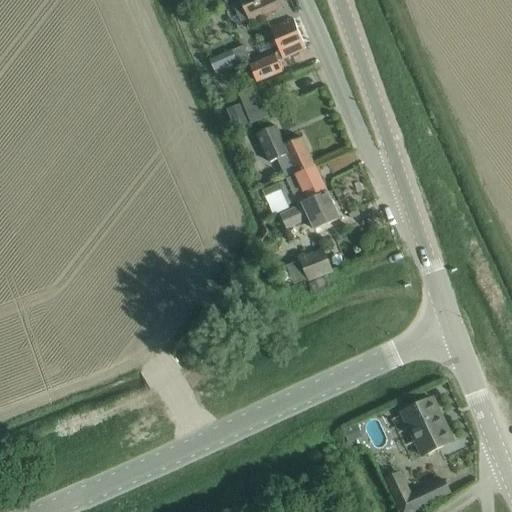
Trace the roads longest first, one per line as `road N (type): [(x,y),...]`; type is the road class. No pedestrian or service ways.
road 1 (unclassified): [(38,511),(452,335)]
road 2 (residential): [(301,0),(371,160),(401,180)]
road 3 (tertiary): [(401,180),(340,0)]
road 4 (tertiary): [(452,335),(401,180)]
road 5 (tertiary): [(500,451),(452,335)]
